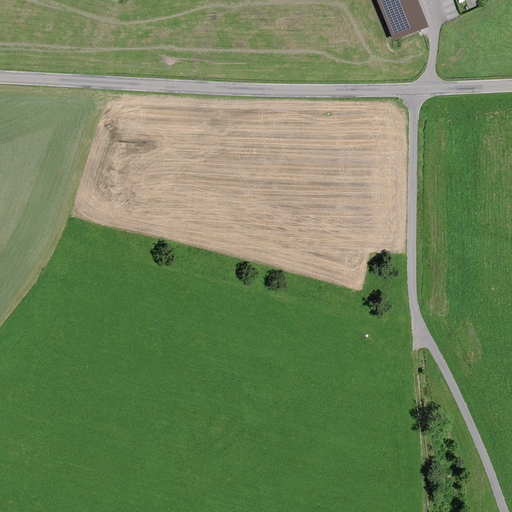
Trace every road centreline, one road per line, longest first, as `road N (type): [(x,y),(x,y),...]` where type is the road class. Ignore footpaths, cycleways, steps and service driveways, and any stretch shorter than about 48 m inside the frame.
road 1 (tertiary): [(511,86),(282,90),(0,77)]
road 2 (track): [(504,511),(413,300),(416,107),(427,90)]
road 3 (track): [(419,319),(425,511)]
